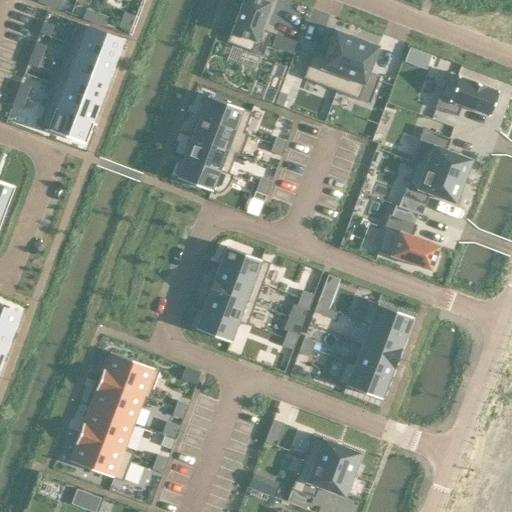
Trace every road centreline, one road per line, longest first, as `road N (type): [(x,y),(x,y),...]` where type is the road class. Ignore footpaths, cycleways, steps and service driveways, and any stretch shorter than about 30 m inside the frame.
road 1 (residential): [(504,319),(209,206),(157,342),(452,456)]
road 2 (residential): [(0,279),(55,158),(0,139)]
road 3 (residential): [(504,319),(452,456)]
road 4 (residential): [(511,54),(375,0)]
